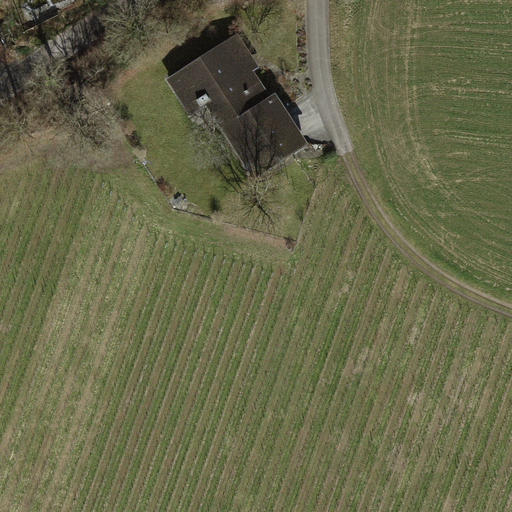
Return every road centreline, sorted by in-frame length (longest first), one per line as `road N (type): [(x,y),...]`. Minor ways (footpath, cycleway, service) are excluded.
road 1 (track): [(511,311),(412,259),(365,198),(314,70),(310,0)]
road 2 (residential): [(0,97),(136,0)]
